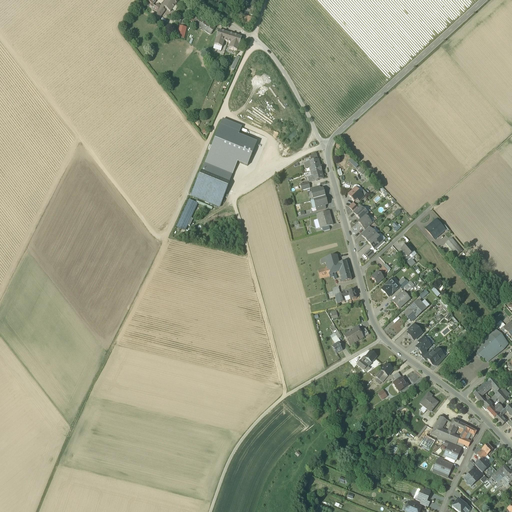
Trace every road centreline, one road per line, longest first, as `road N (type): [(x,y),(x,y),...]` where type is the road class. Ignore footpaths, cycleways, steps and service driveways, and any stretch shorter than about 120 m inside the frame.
road 1 (track): [(265,0),(205,150),(37,511)]
road 2 (track): [(328,145),(232,202),(285,396)]
road 3 (residential): [(328,145),(483,0)]
road 4 (unclassified): [(328,145),(263,47),(194,0)]
road 5 (track): [(282,398),(235,448),(210,511)]
road 6 (residential): [(328,145),(358,273)]
